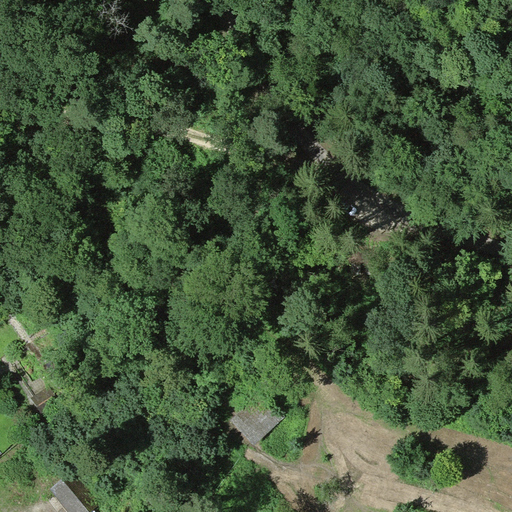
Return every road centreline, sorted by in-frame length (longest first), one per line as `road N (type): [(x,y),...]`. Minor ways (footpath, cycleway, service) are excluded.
road 1 (track): [(338,178),(124,120),(0,110)]
road 2 (track): [(338,178),(215,0)]
road 3 (track): [(511,251),(338,178)]
